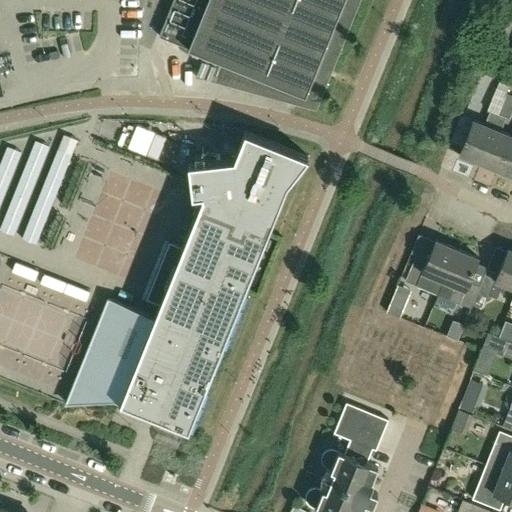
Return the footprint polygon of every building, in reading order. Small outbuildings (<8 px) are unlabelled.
[(172,0),(158,35),(223,61),(215,82),(316,109),(359,0),(172,0)] [(511,58),(511,47),(498,42),(493,56),(510,63),(511,58)] [(458,153),(478,161),(497,113),(489,110),(484,123),(472,119),(458,153)] [(478,161),(497,169),(511,134),(500,130),(505,116),(497,113),(478,161)] [(119,401),(188,428),(286,183),(309,156),(245,130),(235,157),(188,162),(192,195),(202,194),(202,196),(181,246),(168,241),(146,297),(159,302),(154,315),(108,297),(66,402),(67,404),(113,398),(120,400),(119,401)] [(80,139),(66,134),(27,238),(40,243),(80,139)] [(497,169),(511,174),(511,134),(497,169)] [(38,139),(6,228),(19,233),(51,143),(38,139)] [(0,214),(25,150),(11,145),(0,172),(0,214)] [(415,254),(405,280),(437,294),(456,248),(435,239),(426,259),(415,254)] [(479,285),(476,292),(487,297),(488,295),(496,298),(503,283),(511,287),(511,249),(507,247),(498,271),(486,266),(479,285)] [(470,307),(476,292),(479,285),(468,280),(478,257),(456,248),(437,294),(446,297),(470,307)] [(402,304),(391,300),(386,312),(397,317),(402,304)] [(502,354),(511,357),(511,341),(508,339),(502,354)] [(464,395),(460,406),(472,411),(476,400),(464,395)] [(511,400),(502,426),(511,429),(511,400)] [(314,508),(324,511),(358,511),(360,507),(358,506),(361,500),(372,505),(377,493),(366,488),(369,482),(370,483),(377,466),(366,461),(372,448),(375,449),(388,419),(346,401),(333,432),(349,438),(344,452),(338,450),(334,449),(331,448),(327,449),(323,451),(321,454),(320,458),(321,462),(323,465),(327,468),(330,469),(322,489),(319,487),(315,487),(311,487),(308,490),(305,493),(305,497),(305,501),(308,504),(311,506),(315,508),(314,508)] [(489,453),(485,464),(511,474),(511,434),(499,429),(489,453)] [(511,474),(485,464),(471,498),(499,509),(504,496),(511,499),(511,474)] [(491,511),(492,511),(462,499),(456,511),(491,511)]
